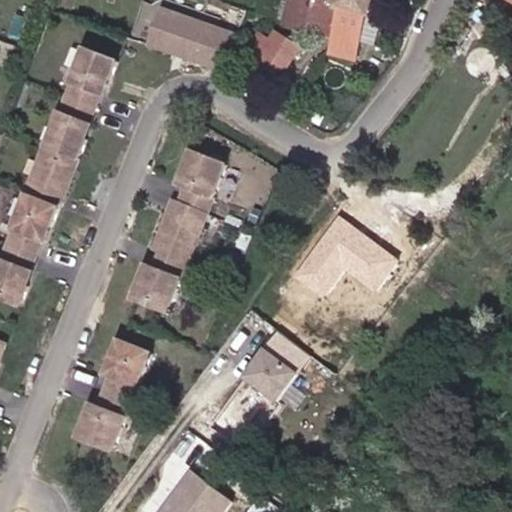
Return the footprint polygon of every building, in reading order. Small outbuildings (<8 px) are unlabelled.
[(307,0),(301,20),(348,35),(357,0),(307,0)] [(357,0),(348,35),(378,44),(390,0),(357,0)] [(511,0),(491,0),(507,9),(511,0)] [(234,40),(175,18),(161,55),(220,77),(234,40)] [(121,71),(129,73),(136,52),(101,40),(84,82),(111,96),(121,71)] [(242,60),(246,45),(234,40),(220,77),(244,87),(242,60)] [(272,73),(297,84),(312,53),(287,42),(282,55),(272,73)] [(262,69),(272,73),(282,55),(271,50),(262,69)] [(104,135),(98,130),(111,96),(84,82),(62,140),(54,138),(35,186),(42,189),(4,286),(34,299),(41,281),(34,277),(54,224),(65,227),(104,135)] [(14,90),(3,85),(0,91),(0,113),(3,115),(14,90)] [(157,297),(191,310),(245,173),(214,160),(205,186),(210,189),(204,204),(195,203),(179,246),(185,249),(177,267),(168,266),(157,297)] [(0,384),(1,384),(17,337),(0,330),(0,384)] [(101,436),(131,447),(171,354),(140,341),(131,363),(139,366),(119,412),(111,410),(101,436)] [(299,376),(262,348),(239,380),(276,408),(299,376)] [(229,511),(236,505),(189,470),(156,511),(229,511)]
